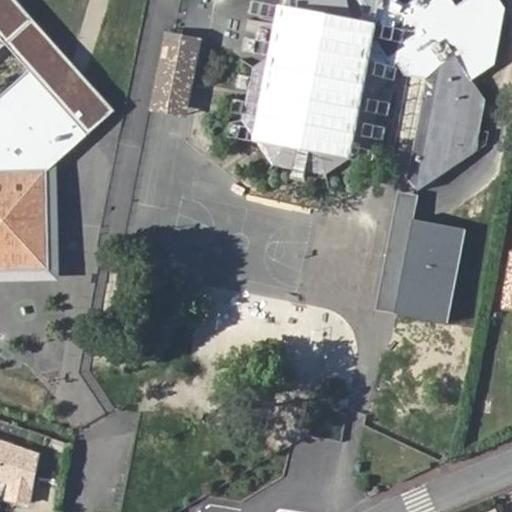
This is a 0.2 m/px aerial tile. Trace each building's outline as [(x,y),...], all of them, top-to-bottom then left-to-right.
[(113,110),(14,0),(0,0),(0,47),(8,40),(31,67),(89,132),(113,110)] [(286,0),(298,21),(294,27),(295,41),(255,68),(244,121),(275,163),(325,171),(366,144),(375,97),(397,61),(405,48),(430,65),(428,77),(409,183),(419,190),(473,153),(482,99),(466,79),(491,64),(502,9),(495,0),(466,0),(454,9),(448,0),(417,0),(409,7),(397,0),(286,0)] [(199,31),(167,25),(152,99),(184,105),(199,31)] [(405,48),(397,61),(403,73),(428,77),(430,65),(405,48)] [(89,132),(31,67),(0,95),(0,249),(9,249),(43,215),(40,176),(51,166),(89,132)] [(0,267),(54,260),(51,166),(40,176),(43,215),(9,249),(0,249),(0,267)] [(400,191),(377,310),(395,313),(418,195),(400,191)] [(395,313),(444,323),(463,228),(414,219),(395,313)] [(463,228),(444,323),(449,324),(467,229),(463,228)] [(0,398),(44,412),(53,382),(0,365),(0,398)] [(0,440),(0,478),(10,482),(8,498),(30,502),(39,454),(0,440)]
